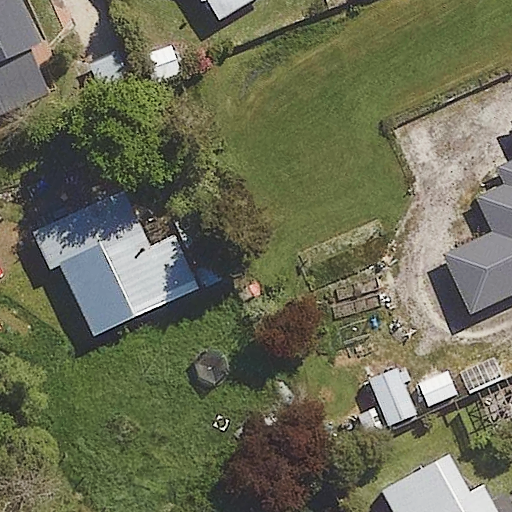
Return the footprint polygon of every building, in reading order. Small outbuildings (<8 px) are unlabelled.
[(40,43),(21,0),(0,0),(0,112),(49,91),(30,47),(40,43)] [(207,0),(217,17),(246,0),(207,0)] [(511,120),(511,121),(511,162),(502,167),(509,183),(478,197),(493,232),(444,254),(470,311),(511,291),(511,120)] [(150,245),(125,190),(34,231),(50,268),(61,263),(93,333),(197,286),(173,235),(150,245)] [(416,412),(397,367),(369,379),(380,406),(358,415),(366,433),(416,412)] [(496,511),(480,483),(469,489),(448,453),(382,491),(393,511),(496,511)]
